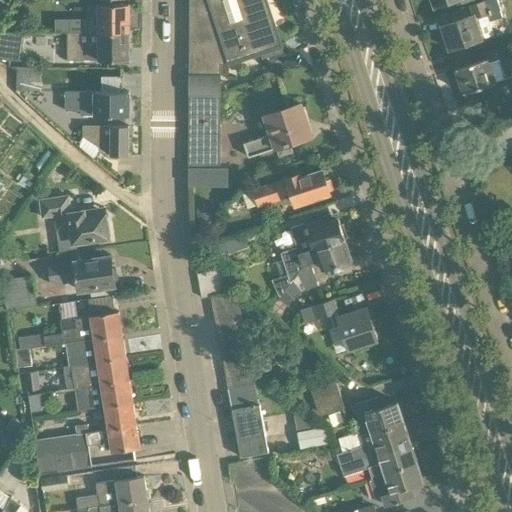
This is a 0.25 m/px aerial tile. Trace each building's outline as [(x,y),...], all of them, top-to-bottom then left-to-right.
[(190,0),(190,8),(211,2),(211,1),(214,0),(190,0)] [(220,95),(220,77),(220,65),(228,62),(229,65),(264,54),(271,64),(290,52),(285,43),(281,44),(266,0),(214,0),(211,1),(211,2),(190,8),(190,94),(220,95)] [(450,50),(482,40),(493,36),(489,22),(502,18),(496,0),(490,0),(471,7),(474,16),(442,26),(450,50)] [(71,33),(129,33),(129,5),(100,5),(101,28),(95,28),(95,20),(70,21),(71,33)] [(129,33),(71,33),(68,33),(69,60),(79,61),(129,61),(129,33)] [(0,34),(0,59),(9,62),(18,62),(23,35),(1,34),(0,34)] [(511,100),(511,78),(506,81),(496,50),(485,54),(487,60),(456,70),(460,82),(458,83),(460,91),(463,90),(464,94),(465,94),(468,103),(491,95),(496,108),(511,100)] [(42,68),(17,68),(16,91),(42,91),(42,68)] [(123,78),(102,78),(101,92),(65,92),(65,111),(80,111),(80,116),(129,117),(129,92),(123,92),(123,78)] [(220,169),(220,95),(190,94),(189,168),(220,169)] [(292,152),(289,145),(312,137),(301,104),(266,116),(272,135),(244,144),(249,158),(277,148),(280,156),(292,152)] [(83,126),(83,137),(111,156),(128,156),(129,127),(83,126)] [(323,171),(301,178),(300,175),(263,187),(269,203),(284,198),(283,196),(292,193),(296,205),(330,194),(329,191),(333,190),(329,178),(325,179),(323,171)] [(26,185),(31,179),(25,175),(20,181),(26,185)] [(60,253),(79,250),(78,243),(108,238),(108,237),(109,234),(108,225),(106,223),(103,207),(102,208),(102,209),(71,213),(69,196),(51,199),(51,198),(39,199),(42,219),(54,217),(60,253)] [(213,221),(213,210),(199,210),(199,221),(213,221)] [(300,225),(296,226),(302,247),(282,254),(291,282),(303,267),(299,253),(314,249),(314,250),(345,240),(342,225),(341,226),(339,220),(333,222),(331,216),(319,220),(300,225)] [(245,236),(226,243),(229,253),(229,255),(249,248),(245,236)] [(319,261),(322,271),(352,261),(352,260),(345,240),(314,250),(314,249),(299,253),(303,267),(291,282),(285,290),(294,299),(303,291),(318,286),(310,264),(319,261)] [(111,257),(57,264),(48,266),(51,286),(76,281),(77,291),(118,285),(115,269),(113,269),(111,257)] [(202,299),(227,295),(223,270),(198,274),(202,299)] [(32,276),(15,278),(2,280),(7,310),(37,306),(32,276)] [(211,298),(213,311),(238,306),(236,293),(211,298)] [(340,326),(348,350),(378,340),(369,313),(356,318),(355,313),(339,318),(333,300),(311,307),(316,320),(330,316),(335,328),(340,326)] [(238,306),(213,311),(216,322),(241,318),(238,306)] [(119,312),(91,316),(75,319),(76,327),(62,330),(63,333),(44,336),(45,346),(66,344),(122,336),(119,312)] [(241,318),(216,322),(218,334),(243,329),(241,318)] [(243,329),(218,334),(220,345),(245,341),(243,329)] [(44,334),(19,338),(20,349),(31,348),(45,346),(44,336),(44,334)] [(69,366),(71,366),(126,358),(122,336),(66,344),(69,366)] [(245,341),(220,345),(222,357),(247,352),(245,341)] [(18,369),(33,367),(31,348),(20,349),(15,350),(18,369)] [(247,352),(222,357),(224,368),(249,363),(247,352)] [(126,358),(71,366),(74,388),(129,380),(126,358)] [(249,363),(224,368),(226,379),(251,375),(249,363)] [(360,383),(365,375),(356,368),(350,376),(360,383)] [(38,371),(25,373),(27,392),(40,390),(38,371)] [(251,375),(226,379),(229,391),(254,386),(251,375)] [(78,411),(105,407),(133,403),(129,380),(74,388),(78,411)] [(310,389),(315,403),(340,395),(336,382),(310,389)] [(229,391),(241,458),(269,453),(260,409),(258,410),(254,386),(229,391)] [(28,396),(31,413),(42,411),(39,394),(28,396)] [(344,408),(340,395),(315,403),(319,416),(344,408)] [(356,417),(357,416),(359,422),(356,422),(361,435),(372,431),(372,433),(404,422),(397,403),(384,407),(381,396),(353,406),(356,417)] [(105,407),(108,430),(136,426),(133,403),(105,407)] [(298,432),(325,427),(306,413),(294,416),(298,432)] [(13,418),(5,429),(15,436),(23,425),(13,418)] [(372,433),(372,431),(361,435),(353,434),(338,439),(343,453),(351,450),(355,461),(410,443),(404,422),(372,433)] [(90,432),(88,424),(75,426),(77,434),(90,432)] [(40,474),(91,467),(88,445),(111,442),(112,453),(140,449),(136,426),(108,430),(35,441),(40,474)] [(325,427),(298,432),(301,449),(329,444),(325,427)] [(16,441),(3,432),(0,435),(0,445),(8,452),(16,441)] [(417,463),(410,443),(355,461),(351,450),(343,453),(337,455),(344,476),(368,469),(372,480),(386,476),(385,473),(417,463)] [(424,483),(417,463),(385,473),(386,476),(372,480),(369,481),(376,500),(383,497),(386,507),(414,498),(410,488),(424,483)] [(69,489),(67,476),(43,480),(45,492),(69,489)] [(76,499),(78,510),(99,507),(148,499),(144,476),(96,484),(98,496),(76,499)] [(0,511),(27,511),(11,499),(3,511),(0,509),(0,511)] [(149,511),(148,499),(99,507),(100,511),(149,511)] [(315,507),(326,504),(326,502),(325,499),(313,502),(315,507)]
